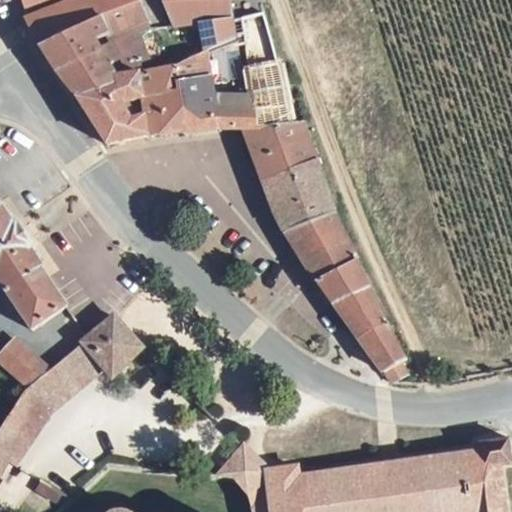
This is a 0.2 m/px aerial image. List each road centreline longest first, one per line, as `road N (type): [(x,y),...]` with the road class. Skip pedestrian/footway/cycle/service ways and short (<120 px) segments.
road 1 (tertiary): [(511,396),(441,406),(378,402),(314,376),(136,225),(16,92)]
road 2 (track): [(441,406),(325,136),(278,0)]
